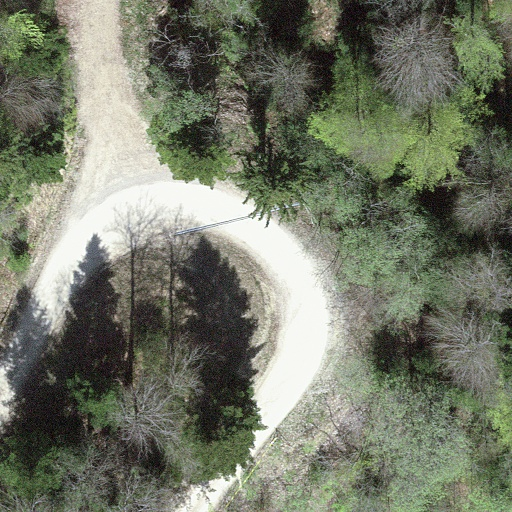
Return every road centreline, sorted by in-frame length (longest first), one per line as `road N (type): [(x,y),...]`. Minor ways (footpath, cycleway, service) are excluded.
road 1 (track): [(194,511),(271,407),(303,330),(302,291),(285,256),(255,225),(220,207),(184,202),(112,226),(50,296),(0,390)]
road 2 (track): [(144,212),(100,73),(88,0)]
